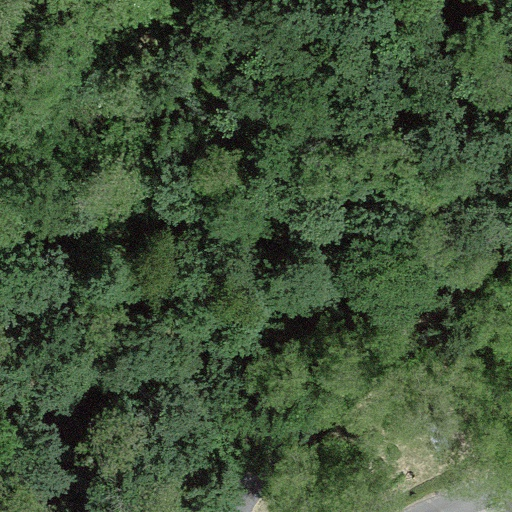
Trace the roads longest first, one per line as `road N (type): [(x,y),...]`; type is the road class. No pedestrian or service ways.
road 1 (track): [(445,283),(358,273),(87,375),(0,398)]
road 2 (unclassified): [(511,229),(365,348),(287,445),(250,511)]
